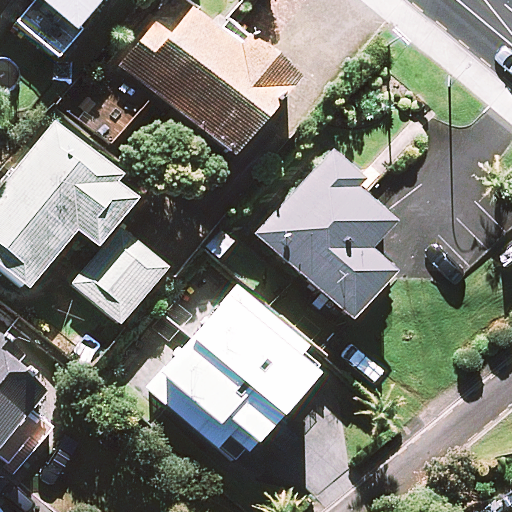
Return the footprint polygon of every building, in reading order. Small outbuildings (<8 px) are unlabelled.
[(110,0),(35,0),(39,3),(19,27),(60,61),(110,0)] [(243,53),(192,10),(134,80),(237,164),(302,85),(251,44),(243,53)] [(80,236),(90,244),(104,255),(146,200),(103,163),(56,124),(0,192),(0,275),(29,299),(80,236)] [(399,225),(329,162),(259,238),(354,326),(398,279),(372,255),(399,225)] [(168,275),(133,245),(106,276),(94,265),(74,287),(121,328),(168,275)] [(167,319),(194,342),(148,393),(240,475),(322,382),(298,362),(308,352),(251,302),(212,268),(167,319)] [(51,391),(0,352),(0,505),(56,432),(33,414),(51,391)]
